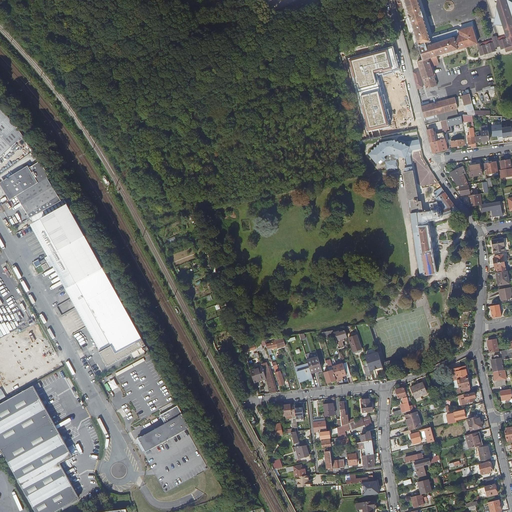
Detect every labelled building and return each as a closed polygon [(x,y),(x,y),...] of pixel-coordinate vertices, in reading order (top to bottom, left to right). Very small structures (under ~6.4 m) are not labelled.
[(495,48),(495,47),(493,42),(481,46),(480,44),(480,43),(478,44),(473,27),(460,31),(457,30),(430,38),(424,17),(422,11),(418,0),(404,0),(409,15),(411,22),(411,21),(423,60),(418,62),(427,89),(437,86),(431,67),(440,64),(437,56),(477,44),(479,52),(484,55),(486,52),(489,51),(492,53),(495,48)] [(511,50),(511,3),(509,1),(507,0),(498,0),(498,3),(497,7),(494,25),(503,26),(506,38),(505,39),(498,40),(498,41),(500,46),(505,49),(506,53),(511,50)] [(495,47),(500,46),(498,41),(498,40),(498,38),(497,36),(492,38),(492,40),(493,42),(495,47)] [(368,132),(391,126),(379,76),(400,69),(394,46),(347,57),(368,132)] [(486,52),(484,55),(479,52),(480,57),(496,52),(495,48),(492,53),(489,51),(486,52)] [(414,72),(418,89),(424,88),(418,71),(414,72)] [(466,105),(473,103),(471,94),(463,96),(465,105),(466,105)] [(421,107),(424,118),(457,109),(458,109),(455,98),(421,107)] [(477,116),(476,111),(473,103),(466,105),(469,115),(472,115),(477,116)] [(0,108),(0,156),(23,137),(16,125),(0,108)] [(427,126),(431,124),(448,120),(459,117),(457,109),(424,118),(426,126),(427,126)] [(501,117),(498,117),(498,118),(489,118),(489,122),(492,123),(491,128),(496,128),(496,123),(500,123),(500,120),(501,120),(501,117)] [(486,141),(490,140),(488,126),(481,127),(484,143),(485,144),(486,144),(486,141)] [(435,128),(433,129),(428,130),(433,154),(448,150),(444,132),(437,134),(435,128)] [(469,144),(476,143),(474,128),(470,128),(471,137),(468,137),(469,144)] [(404,172),(413,171),(410,156),(413,150),(421,149),(419,139),(405,142),(400,140),(399,143),(392,140),(391,142),(389,141),(386,141),(384,143),(383,142),(382,143),(380,143),(379,145),(377,145),(377,147),(376,148),(374,147),(374,149),(374,150),(371,150),(371,152),(372,153),(369,155),(376,164),(381,160),(383,158),(385,160),(384,161),(385,162),(385,165),(385,168),(386,168),(386,171),(389,170),(389,171),(395,170),(394,169),(397,169),(397,166),(398,166),(397,163),(396,163),(396,160),(396,159),(395,159),(396,156),(399,157),(404,159),(406,168),(403,168),(404,172)] [(500,171),(501,178),(511,176),(511,169),(510,160),(501,161),(502,170),(500,171)] [(496,162),(489,163),(489,161),(486,162),(486,164),(485,164),(487,174),(498,172),(496,162)] [(35,172),(44,167),(40,162),(32,167),(35,172)] [(481,164),(470,166),(471,176),(483,175),(481,164)] [(0,184),(9,200),(16,196),(47,177),(49,176),(44,167),(35,172),(32,167),(29,168),(27,166),(0,182),(0,184)] [(472,185),(471,181),(467,183),(463,173),(467,172),(465,168),(458,171),(458,172),(459,172),(466,186),(469,185),(472,185)] [(418,199),(413,171),(404,172),(403,173),(408,200),(410,200),(412,213),(410,214),(421,275),(426,274),(426,275),(436,273),(431,244),(432,244),(430,236),(428,221),(431,220),(435,219),(435,218),(437,218),(438,219),(441,217),(441,218),(453,214),(454,219),(465,216),(455,206),(452,202),(442,188),(440,189),(440,196),(437,199),(440,204),(433,208),(429,208),(430,211),(428,211),(423,212),(421,202),(420,202),(419,198),(418,199)] [(460,187),(466,186),(459,172),(458,172),(458,171),(454,173),(457,179),(456,180),(457,183),(459,183),(460,187)] [(60,200),(47,177),(16,196),(27,214),(25,215),(27,219),(60,200)] [(469,185),(466,186),(460,187),(462,196),(470,194),(469,185)] [(480,201),(481,201),(481,198),(479,199),(479,195),(470,196),(472,207),(481,205),(480,201)] [(282,208),(282,207),(295,204),(293,197),(279,200),(279,203),(263,206),(264,211),(277,208),(277,209),(278,210),(281,210),(282,208)] [(488,204),(488,206),(489,211),(493,210),(494,217),(504,215),(504,212),(502,213),(501,208),(499,208),(498,202),(491,203),(491,204),(488,204)] [(33,223),(43,239),(76,220),(67,204),(33,223)] [(51,258),(54,262),(89,242),(76,220),(43,239),(51,253),(45,257),(47,261),(51,258)] [(495,254),(510,251),(507,238),(493,240),(495,254)] [(61,274),(67,283),(101,264),(100,260),(89,242),(54,262),(55,263),(56,265),(61,274)] [(495,264),(505,262),(504,255),(497,256),(497,258),(494,259),(495,264)] [(500,272),(506,271),(505,262),(495,264),(496,268),(499,268),(500,272)] [(69,287),(72,285),(104,267),(101,264),(67,283),(69,287)] [(114,286),(104,267),(72,285),(82,304),(114,286)] [(500,272),(497,273),(499,285),(510,283),(508,271),(506,271),(500,272)] [(79,305),(82,304),(72,285),(69,287),(66,289),(76,307),(79,305)] [(88,329),(91,327),(79,305),(113,287),(125,308),(126,308),(114,286),(82,304),(79,305),(76,307),(88,329)] [(94,325),(125,308),(113,287),(79,305),(91,327),(94,325)] [(511,293),(511,287),(500,289),(502,301),(511,299),(511,293)] [(499,305),(492,306),(492,308),(491,308),(493,318),(502,316),(500,307),(499,305)] [(99,352),(137,330),(125,308),(94,325),(106,346),(99,350),(98,351),(99,352)] [(88,329),(99,350),(106,346),(94,325),(91,327),(88,329)] [(137,330),(99,352),(107,366),(131,352),(134,358),(145,351),(142,346),(146,344),(142,338),(142,339),(137,330)] [(348,337),(347,334),(346,331),(339,333),(339,332),(334,333),(335,335),(339,349),(344,347),(342,341),(344,340),(344,341),(344,339),(348,337)] [(358,335),(349,338),(352,347),(360,344),(358,335)] [(495,340),(495,338),(491,339),(492,340),(489,341),(491,352),(499,350),(497,339),(495,340)] [(9,339),(0,344),(0,362),(4,371),(21,361),(18,355),(23,353),(17,342),(12,344),(9,339)] [(279,350),(286,348),(284,342),(284,341),(273,343),(274,345),(267,346),(269,351),(278,348),(279,350)] [(255,344),(258,353),(264,352),(261,343),(255,344)] [(511,357),(511,349),(508,350),(508,354),(503,355),(504,359),(511,357)] [(366,354),(371,371),(384,367),(378,350),(366,354)] [(495,372),(504,370),(502,359),(500,359),(499,355),(494,356),(495,360),(492,360),(495,372)] [(312,374),(322,371),(318,358),(307,361),(310,368),(312,374)] [(267,379),(271,393),(278,391),(271,371),(269,371),(266,363),(262,364),(263,367),(267,379)] [(342,376),(347,375),(343,364),(343,363),(333,367),(336,378),(342,376)] [(312,375),(312,374),(310,368),(310,369),(308,364),(296,368),(300,382),(309,379),(309,381),(313,380),(312,375)] [(255,382),(267,379),(263,367),(251,370),(255,382)] [(469,379),(468,378),(462,379),(462,377),(468,375),(466,367),(454,370),(458,389),(462,388),(462,391),(471,389),(470,387),(480,384),(478,377),(469,379)] [(275,370),(280,386),(285,384),(281,373),(280,373),(278,368),(275,370)] [(327,383),(336,380),(333,370),(324,373),(327,383)] [(507,385),(506,379),(504,370),(495,372),(494,372),(497,387),(507,385)] [(115,379),(109,381),(113,389),(118,387),(115,379)] [(70,485),(67,479),(59,465),(72,458),(63,442),(61,437),(44,408),(41,403),(35,392),(42,388),(40,383),(0,406),(0,447),(35,511),(55,511),(78,499),(70,485)] [(423,383),(418,385),(419,386),(411,390),(415,399),(428,394),(423,383)] [(399,399),(410,396),(407,388),(396,391),(399,399)] [(511,392),(511,390),(501,392),(503,401),(511,398),(511,392)] [(475,393),(465,396),(466,400),(463,401),(464,405),(468,405),(467,403),(475,401),(474,398),(476,398),(475,393)] [(393,416),(414,410),(413,406),(410,407),(407,398),(403,399),(406,408),(404,408),(405,410),(401,410),(392,413),(393,416)] [(370,403),(370,399),(362,400),(363,412),(373,411),(372,403),(370,403)] [(341,417),(341,419),(342,426),(348,424),(349,424),(348,416),(346,416),(344,402),(340,403),(342,417),(341,417)] [(295,405),(296,413),(305,412),(304,404),(295,405)] [(324,405),(325,417),(335,415),(333,404),(324,405)] [(190,427),(178,405),(161,415),(166,423),(139,439),(144,446),(147,452),(187,429),(190,427)] [(296,416),(296,413),(295,405),(291,406),(291,405),(282,406),(284,416),(292,415),(292,417),(296,416)] [(454,424),(458,423),(457,421),(467,418),(465,411),(455,413),(457,420),(453,421),(454,424)] [(409,422),(411,430),(422,427),(418,413),(406,416),(408,422),(409,422)] [(482,415),(468,419),(468,421),(464,422),(467,432),(471,431),(483,428),(483,426),(484,425),(482,415)] [(348,425),(349,429),(350,431),(365,426),(366,429),(373,427),(369,417),(348,425)] [(321,432),(327,432),(326,422),(314,423),(315,433),(321,432)] [(339,438),(339,439),(346,438),(344,431),(349,429),(348,425),(348,424),(342,426),(337,428),(339,438)] [(277,436),(283,435),(281,425),(275,427),(277,436)] [(432,430),(431,427),(425,429),(429,443),(435,442),(432,430)] [(335,431),(335,439),(339,438),(337,428),(327,432),(321,432),(321,439),(331,438),(330,433),(335,431)] [(297,432),(291,433),(295,447),(299,447),(306,446),(308,446),(308,443),(300,445),(296,434),(297,434),(297,432)] [(470,449),(481,446),(479,438),(481,437),(479,432),(466,436),(470,449)] [(411,435),(414,443),(422,441),(419,433),(411,435)] [(340,447),(343,447),(346,446),(350,445),(348,438),(339,440),(340,447)] [(333,445),(333,442),(330,443),(330,440),(320,441),(320,445),(318,446),(319,450),(322,449),(331,448),(330,446),(333,445)] [(372,440),(361,443),(361,450),(362,451),(365,450),(364,447),(366,447),(367,455),(374,454),(372,440)] [(306,446),(299,447),(301,458),(309,456),(306,446)] [(497,459),(496,455),(490,456),(490,454),(491,454),(491,452),(489,452),(488,446),(478,448),(481,461),(491,459),(491,461),(497,459)] [(333,468),(332,461),(331,448),(322,449),(323,453),(325,452),(327,468),(331,468),(333,468)] [(407,464),(427,458),(426,455),(426,453),(423,454),(406,458),(407,464)] [(356,454),(348,455),(348,457),(349,466),(357,465),(357,459),(356,455),(356,454)] [(375,467),(375,463),(372,464),(372,462),(375,461),(374,455),(362,456),(364,469),(375,467)] [(275,460),(276,468),(283,467),(281,459),(275,460)] [(344,459),(332,461),(333,468),(333,469),(340,468),(345,468),(344,459)] [(418,474),(425,472),(423,465),(431,463),(429,459),(415,463),(418,474)] [(493,472),(492,470),(491,464),(490,462),(480,465),(482,475),(493,472)] [(302,470),(301,465),(287,468),(288,472),(294,470),(296,477),(306,475),(305,470),(302,470)] [(462,468),(464,476),(471,474),(469,466),(462,468)] [(316,481),(316,474),(305,476),(306,486),(320,486),(320,481),(316,481)] [(485,486),(496,484),(494,477),(484,479),(485,486)] [(377,494),(383,493),(381,479),(375,479),(376,484),(371,484),(373,495),(377,494)] [(419,483),(422,494),(432,492),(429,480),(419,483)] [(496,484),(485,486),(488,497),(498,494),(496,484)] [(422,495),(412,498),(415,508),(424,505),(422,495)] [(499,500),(489,503),(491,511),(494,511),(502,510),(499,500)] [(363,503),(363,509),(363,511),(373,511),(373,508),(376,507),(375,501),(363,503)]
